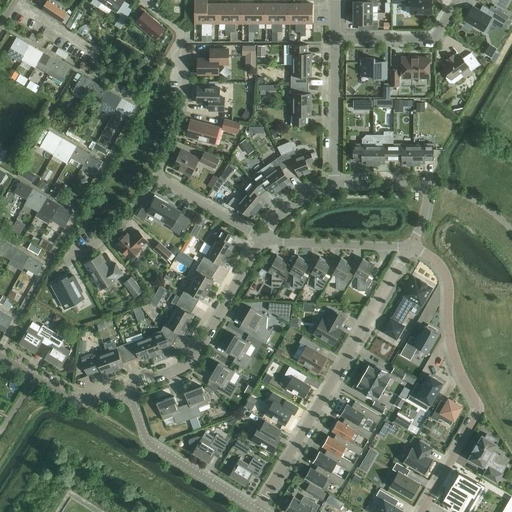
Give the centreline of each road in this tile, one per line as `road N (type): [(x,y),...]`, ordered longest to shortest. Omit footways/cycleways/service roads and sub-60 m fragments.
road 1 (residential): [(0,346),(182,35)]
road 2 (residential): [(409,247),(256,510)]
road 3 (residential): [(409,247),(440,267),(451,346),(478,408),(421,511)]
road 4 (residential): [(261,238),(191,363),(128,387)]
road 5 (residential): [(256,510),(155,451),(128,387)]
road 6 (residential): [(409,247),(425,189),(335,186)]
road 7 (residential): [(261,238),(409,247)]
road 8 (residential): [(335,186),(335,38)]
road 9 (residential): [(158,176),(183,99),(182,35)]
road 10 (residential): [(335,38),(432,38),(456,0)]
road 11 (residential): [(261,238),(158,176)]
